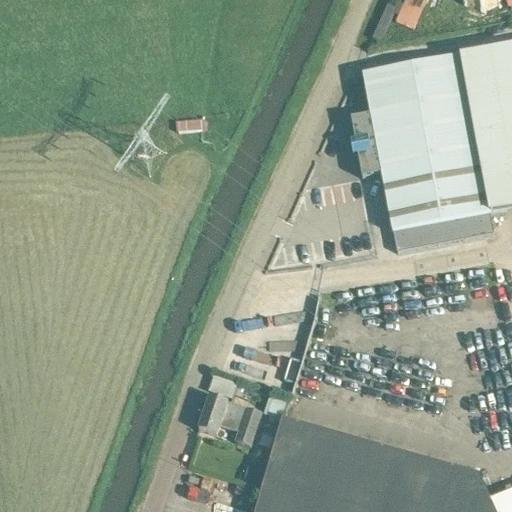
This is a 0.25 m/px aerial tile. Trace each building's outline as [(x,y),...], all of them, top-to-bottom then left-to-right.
[(398,0),(390,0),(372,40),(381,45),(401,1),(398,0)] [(461,0),(463,3),(463,5),(463,7),(465,7),(467,6),(480,11),(481,13),(483,13),(484,13),(485,11),(497,5),(499,6),(501,5),(501,4),(501,1),(501,0),(461,0)] [(511,0),(502,0),(507,12),(511,10),(511,0)] [(511,51),(462,60),(364,78),(371,118),(351,121),(355,144),(351,145),(354,159),(358,158),(362,181),(382,177),(393,235),(397,255),(494,237),(491,217),(511,213),(511,51)] [(203,123),(176,126),(177,136),(204,133),(203,123)] [(250,450),(262,416),(210,399),(199,433),(217,439),(220,429),(239,436),(236,445),(250,450)] [(282,423),(288,405),(271,399),(265,417),(282,423)] [(511,511),(511,494),(492,503),(480,478),(457,472),(302,428),(283,422),(268,475),(264,490),(257,511),(511,511)] [(249,469),(244,484),(264,490),(268,475),(249,469)]
